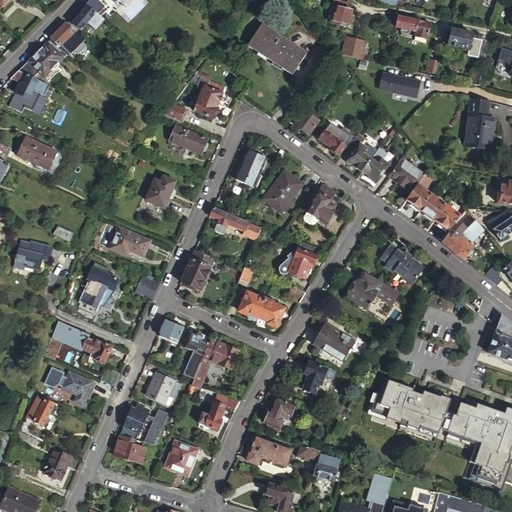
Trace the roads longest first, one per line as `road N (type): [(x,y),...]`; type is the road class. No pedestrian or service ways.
road 1 (residential): [(161,298),(247,121),(261,123),(371,204)]
road 2 (residential): [(87,472),(161,298)]
road 3 (residential): [(371,204),(511,310)]
road 4 (residential): [(281,351),(204,508)]
road 5 (residential): [(371,204),(281,351)]
road 6 (residential): [(161,298),(281,351)]
road 7 (unclassified): [(87,472),(204,508)]
